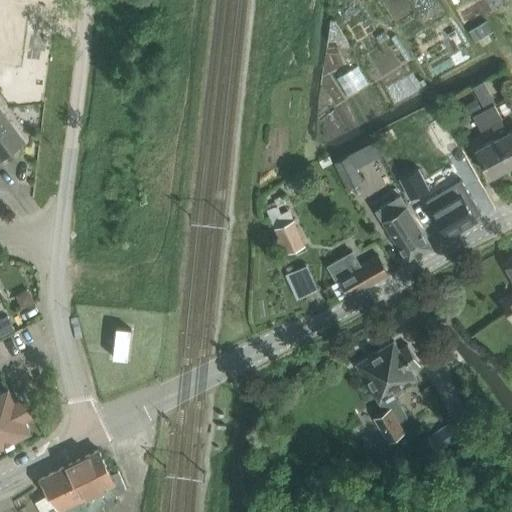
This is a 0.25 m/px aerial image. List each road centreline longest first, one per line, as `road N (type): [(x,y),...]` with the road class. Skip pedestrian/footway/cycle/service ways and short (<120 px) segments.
road 1 (tertiary): [(88,439),(341,314),(511,217)]
road 2 (residential): [(60,241),(88,0)]
road 3 (residential): [(88,439),(55,297),(60,241)]
